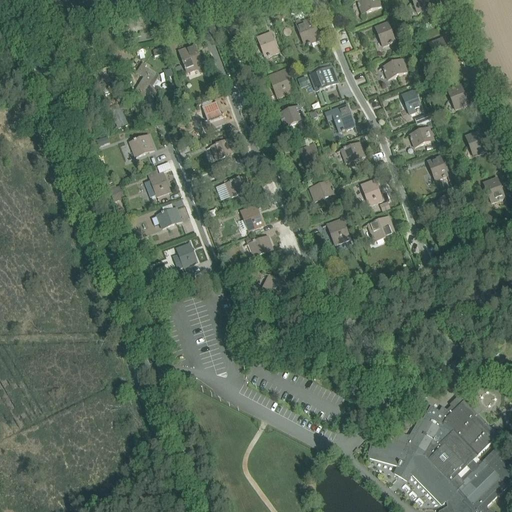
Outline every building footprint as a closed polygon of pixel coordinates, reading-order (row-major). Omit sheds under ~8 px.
[(365,0),(358,3),(362,16),(382,8),(378,0),(365,0)] [(411,0),(418,14),(431,9),(426,0),(411,0)] [(273,19),(274,24),(282,22),(280,16),(273,19)] [(305,47),(321,41),(312,20),(297,26),(305,47)] [(388,24),(385,25),(376,29),(383,48),(396,43),(388,24)] [(279,54),(271,34),(258,39),(265,59),(279,54)] [(437,65),(450,60),(443,40),(430,45),(437,65)] [(188,75),(203,68),(195,46),(179,53),(188,75)] [(407,59),(403,61),(383,69),(388,81),(412,72),(407,59)] [(152,87),(159,77),(145,69),(146,66),(143,64),(137,74),(140,76),(146,79),(139,91),(137,91),(135,95),(143,100),(149,91),(155,95),(158,91),(152,87)] [(175,70),(177,76),(184,73),(181,67),(175,70)] [(332,68),(323,72),(310,77),(317,93),(339,84),(332,68)] [(285,71),(279,74),(269,78),(278,100),(294,93),(285,71)] [(469,106),(461,86),(448,92),(456,111),(469,106)] [(415,92),(412,93),(402,97),(410,116),(422,111),(415,92)] [(144,111),(150,115),(156,106),(150,102),(144,111)] [(224,125),(217,104),(203,109),(211,130),(224,125)] [(347,107),(331,113),(325,115),(328,123),(334,120),(339,134),(355,128),(347,107)] [(300,109),(279,116),(284,130),(305,122),(300,109)] [(424,116),(417,119),(419,125),(427,121),(424,116)] [(429,129),(419,133),(410,137),(415,149),(434,142),(429,129)] [(479,133),(466,138),(474,158),(487,153),(479,133)] [(149,137),(129,144),(135,159),(155,152),(149,137)] [(236,154),(231,141),(211,148),(217,161),(236,154)] [(346,165),(348,164),(350,170),(356,168),(353,162),(366,158),(361,144),(341,152),(346,165)] [(322,166),(314,146),(300,151),(308,171),(322,166)] [(325,152),(327,158),(335,155),(333,149),(325,152)] [(440,158),(428,163),(436,182),(448,178),(440,158)] [(150,179),(151,182),(146,184),(151,199),(157,196),(157,198),(171,193),(163,174),(150,179)] [(230,199),(250,191),(245,178),(225,186),(230,199)] [(484,185),(492,205),(505,199),(497,179),(484,185)] [(330,182),(319,187),(310,190),(315,203),(335,196),(330,182)] [(375,182),(366,185),(362,187),(370,208),(383,203),(375,182)] [(109,191),(114,204),(126,200),(121,187),(109,191)] [(455,195),(436,203),(441,216),(460,208),(455,195)] [(388,204),(380,206),(383,212),(390,209),(388,204)] [(256,207),(247,210),(243,212),(251,232),(264,227),(256,207)] [(117,212),(121,222),(127,220),(124,210),(117,212)] [(177,210),(157,217),(162,230),(182,223),(177,210)] [(368,227),(375,244),(396,236),(389,219),(368,227)] [(343,220),(327,226),(335,247),(351,241),(343,220)] [(268,238),(259,242),(253,244),(249,245),(254,259),(273,251),(268,238)] [(190,245),(177,250),(184,270),(197,264),(190,245)] [(292,288),(269,277),(262,292),(284,303),(292,288)] [(280,309),(287,313),(289,309),(283,305),(280,309)] [(417,368),(417,351),(405,351),(405,343),(393,342),(393,367),(405,367),(417,368)] [(490,511),(489,511),(488,511),(488,507),(511,483),(511,461),(499,448),(463,484),(458,478),(478,457),(498,438),(459,397),(450,406),(451,407),(447,411),(442,408),(440,412),(431,407),(423,420),(421,419),(408,440),(402,438),(403,435),(379,428),(376,439),(372,454),(402,463),(397,470),(411,478),(416,471),(446,502),(451,511),(490,511)]
